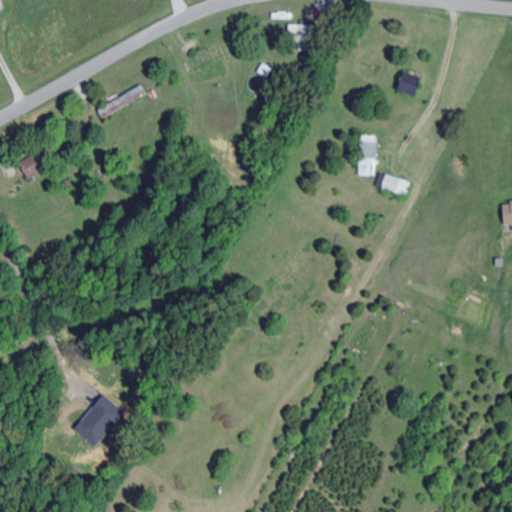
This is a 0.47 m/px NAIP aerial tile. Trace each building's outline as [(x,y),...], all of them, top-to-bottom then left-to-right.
[(393,91),(415,97),(421,78),(399,71),(393,91)] [(97,108),(102,118),(146,94),(141,84),(97,108)] [(376,135),(359,135),(357,175),(374,176),(376,135)] [(408,181),(382,174),(379,189),(404,196),(408,181)] [(511,202),(498,203),(499,225),(511,224),(511,202)] [(109,411),(97,403),(79,432),(101,445),(116,422),(106,415),(109,411)]
